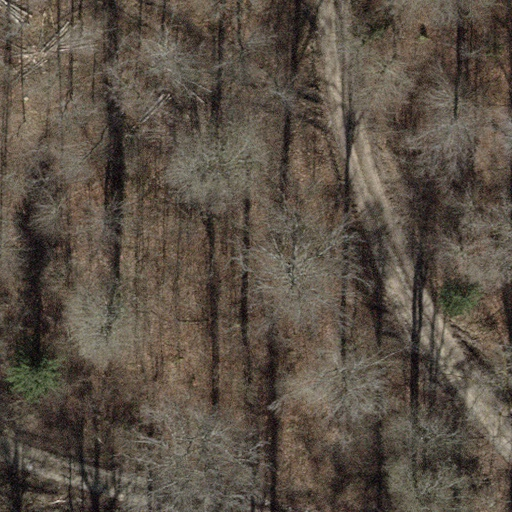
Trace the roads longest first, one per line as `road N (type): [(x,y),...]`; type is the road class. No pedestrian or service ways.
road 1 (track): [(347,0),(351,52),(511,393)]
road 2 (track): [(368,511),(0,457)]
